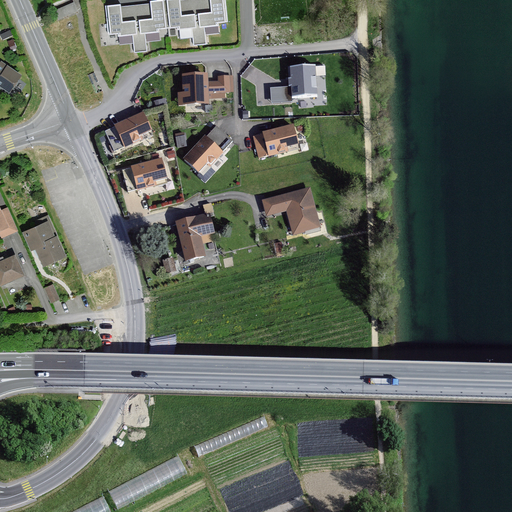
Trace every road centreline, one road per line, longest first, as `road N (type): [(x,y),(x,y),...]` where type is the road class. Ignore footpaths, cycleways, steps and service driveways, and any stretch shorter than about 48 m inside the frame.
road 1 (track): [(384,511),(362,42)]
road 2 (primary): [(0,498),(44,482),(82,454),(120,396),(133,354),(127,266),(70,120)]
road 3 (primary): [(511,381),(116,371)]
road 4 (residential): [(249,51),(145,65),(112,104),(70,120)]
road 5 (tertiary): [(19,0),(70,120)]
